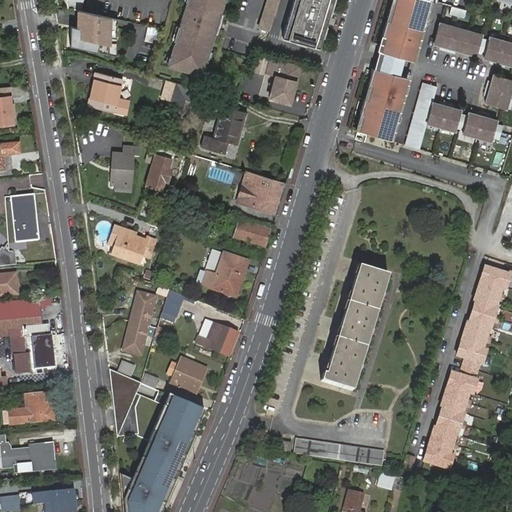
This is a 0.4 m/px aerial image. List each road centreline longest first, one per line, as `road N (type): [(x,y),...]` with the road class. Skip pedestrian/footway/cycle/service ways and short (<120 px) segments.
road 1 (secondary): [(193,511),(277,286),(363,0)]
road 2 (tertiary): [(98,511),(27,0)]
